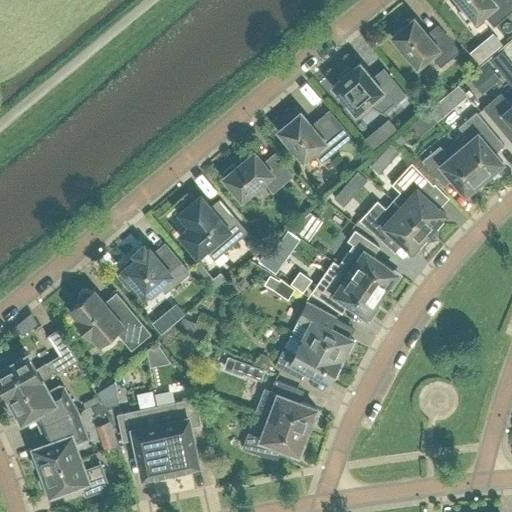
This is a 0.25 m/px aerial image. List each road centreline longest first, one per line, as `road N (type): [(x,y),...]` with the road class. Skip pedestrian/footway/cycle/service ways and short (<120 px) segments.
road 1 (residential): [(0,314),(374,0)]
road 2 (residential): [(320,502),(356,407),(400,327),(511,200)]
road 3 (residential): [(320,502),(480,481)]
